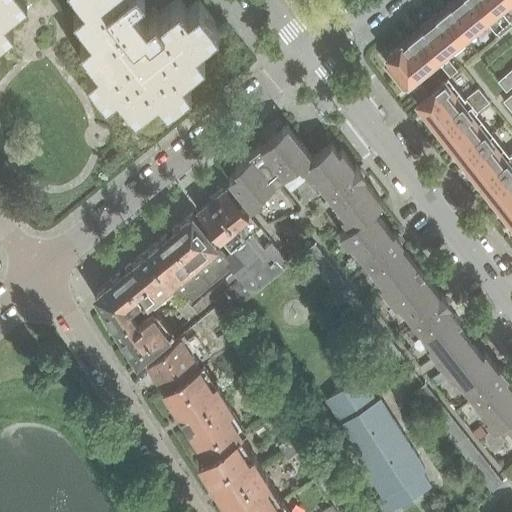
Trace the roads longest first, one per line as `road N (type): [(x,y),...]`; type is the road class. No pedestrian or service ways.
road 1 (residential): [(37,274),(309,49)]
road 2 (tertiary): [(511,306),(309,49)]
road 3 (residential): [(189,511),(37,274)]
